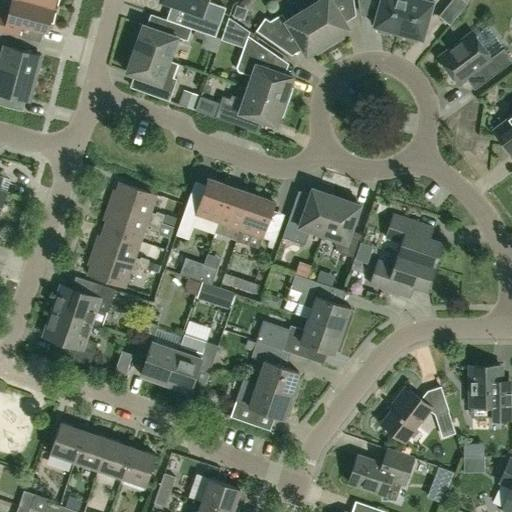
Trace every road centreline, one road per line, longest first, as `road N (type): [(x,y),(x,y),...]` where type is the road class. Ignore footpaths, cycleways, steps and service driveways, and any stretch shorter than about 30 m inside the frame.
road 1 (residential): [(0,365),(65,393),(82,385),(184,422),(201,446),(296,483)]
road 2 (residential): [(296,483),(317,439),(397,340),(437,328),(509,327)]
road 3 (residential): [(328,148),(317,116),(330,80),(345,67),(382,59),(401,65),(426,94),(428,132),(407,161)]
road 4 (residential): [(97,94),(177,122),(191,139),(281,169),(328,148)]
road 5 (residential): [(0,365),(68,149)]
road 6 (residential): [(509,327),(504,258),(490,222),(438,170),(407,161)]
